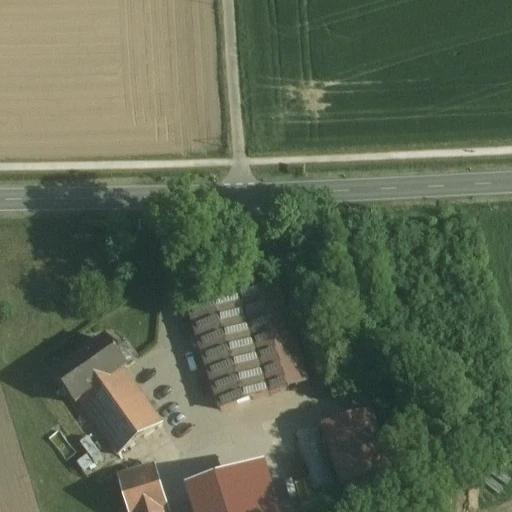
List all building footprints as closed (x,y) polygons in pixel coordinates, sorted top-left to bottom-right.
[(278,289),(239,301),(269,398),(308,386),(278,289)] [(239,301),(189,316),(220,413),(269,398),(239,301)] [(106,342),(54,379),(75,407),(123,373),(126,371),(106,342)] [(123,373),(79,404),(118,459),(161,427),(123,373)] [(372,416),(323,431),(342,491),(391,476),(372,416)] [(167,511),(155,470),(118,481),(127,511),(167,511)] [(258,511),(247,476),(190,493),(195,511),(258,511)]
